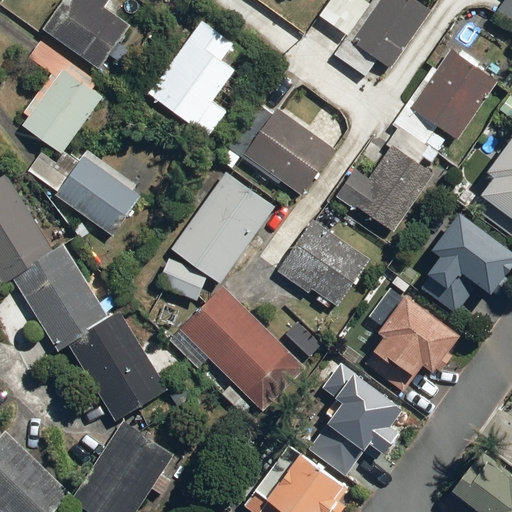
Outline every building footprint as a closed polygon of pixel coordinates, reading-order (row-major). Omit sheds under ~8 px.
[(106,5),(109,0),(67,0),(48,26),(104,67),(134,25),(106,5)] [(374,0),(338,53),(371,76),(383,59),(396,69),(438,9),(425,0),(374,0)] [(251,49),(205,18),(154,94),(213,134),(231,108),(217,99),(251,49)] [(26,112),(32,117),(28,123),(66,154),(70,149),(110,100),(96,88),(101,81),(46,37),(34,53),(58,72),(26,112)] [(442,69),(437,65),(398,121),(403,124),(430,143),(443,124),(463,138),(504,78),(458,47),(442,69)] [(341,146),(284,105),(242,163),(278,189),(286,178),(307,193),(341,146)] [(440,170),(425,160),(428,156),(438,163),(445,153),(430,143),(403,124),(393,138),(398,142),(374,177),(359,166),(341,193),(398,232),(440,170)] [(62,159),(56,155),(53,159),(44,151),(32,166),(117,235),(151,192),(93,145),(82,159),(70,149),(66,154),(62,159)] [(511,145),(495,169),(503,175),(492,192),(495,194),(484,210),(511,229),(511,145)] [(281,203),(231,169),(178,247),(228,281),(281,203)] [(10,174),(0,180),(0,269),(8,283),(19,276),(64,350),(76,342),(122,418),(173,387),(126,310),(115,316),(68,240),(56,248),(10,174)] [(511,278),(511,238),(468,207),(441,246),(450,252),(426,285),(460,308),(482,277),(503,291),(511,278)] [(377,256),(319,218),(315,215),(278,271),(330,305),(335,299),(344,305),(377,256)] [(213,273),(173,255),(162,280),(202,298),(213,273)] [(212,354),(238,378),(225,392),(247,413),(260,399),(270,409),(311,365),(227,284),(185,328),(189,331),(178,342),(202,365),(212,354)] [(472,331),(415,289),(388,326),(395,330),(383,347),(387,350),(376,366),(404,387),(418,368),(424,373),(434,360),(444,368),(472,331)] [(406,414),(413,405),(365,367),(330,410),(340,417),(313,449),(348,478),(378,441),(393,453),(417,423),(406,414)] [(99,511),(139,511),(178,453),(129,420),(78,498),(99,511)] [(0,503),(8,511),(60,511),(77,495),(13,429),(2,440),(0,438),(0,503)] [(264,511),(336,511),(358,486),(348,478),(313,449),(301,439),(251,501),(264,511)] [(511,511),(511,463),(490,448),(460,489),(487,509),(484,511),(511,511)]
